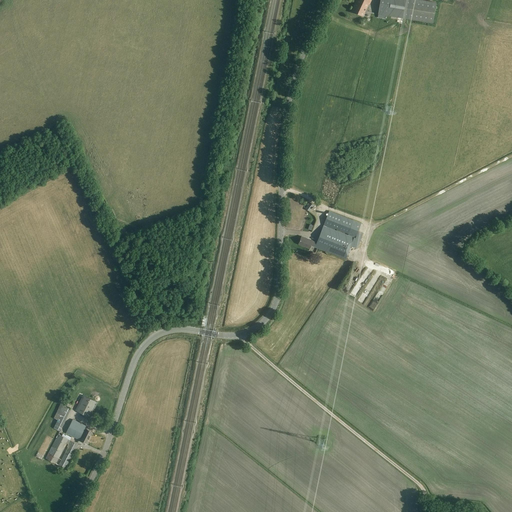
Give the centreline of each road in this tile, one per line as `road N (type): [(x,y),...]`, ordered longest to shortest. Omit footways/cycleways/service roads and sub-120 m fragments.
road 1 (tertiary): [(213,333),(245,333),(272,306),(283,118),(295,67),(327,0)]
road 2 (track): [(242,333),(423,489),(427,511)]
road 3 (track): [(279,189),(371,224),(511,156)]
road 4 (tertiary): [(74,511),(143,345),(172,329),(206,332)]
road 5 (track): [(157,334),(72,168)]
